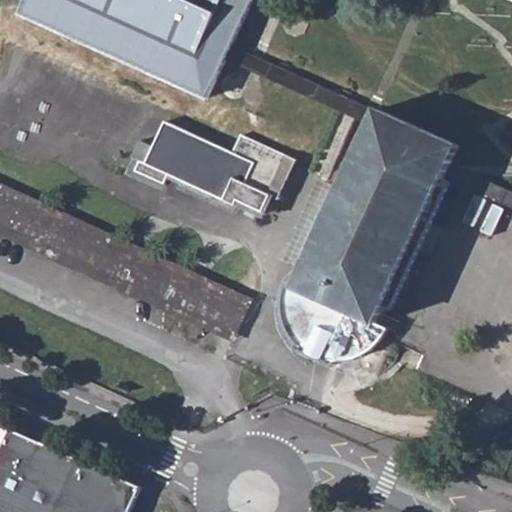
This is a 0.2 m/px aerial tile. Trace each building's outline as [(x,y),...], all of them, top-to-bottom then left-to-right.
[(206,98),(223,60),(229,48),(250,0),(25,0),(19,14),(206,98)] [(229,48),(223,60),(307,97),(354,119),(370,127),(375,115),(315,87),(229,48)] [(312,256),(305,271),(297,289),(289,285),(286,290),(284,299),(284,310),(285,321),(287,328),(292,337),(297,345),(300,347),(299,350),(308,354),(314,343),(327,349),(321,360),(334,365),(335,363),(344,362),(352,361),(364,356),(373,351),(381,344),(386,337),(389,330),(379,325),(425,220),(445,176),(450,165),(459,146),(378,110),(375,115),(370,127),(347,178),(312,256)] [(231,154),(163,122),(151,147),(143,163),(137,161),(132,171),(161,184),(164,178),(166,175),(222,202),(233,207),(235,202),(262,214),(270,198),(266,196),(284,157),(239,136),(231,154)] [(143,163),(151,147),(137,141),(129,157),(137,161),(143,163)] [(294,162),(284,157),(266,196),(270,198),(275,201),(294,162)] [(511,193),(450,165),(445,176),(462,184),(511,206),(511,193)] [(222,202),(166,175),(164,178),(220,205),(222,202)] [(283,262),(305,271),(312,256),(347,178),(339,175),(333,189),(319,182),(309,206),(283,262)] [(0,195),(0,224),(236,334),(247,309),(0,195)] [(0,511),(131,511),(144,484),(0,419),(0,511)]
